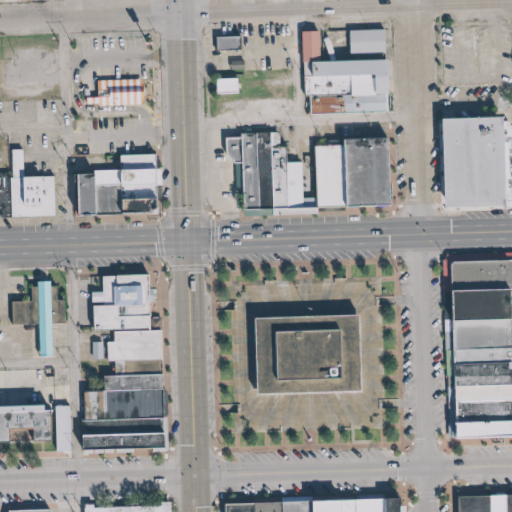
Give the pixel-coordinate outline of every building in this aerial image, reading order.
[(390,29),(355,30),(356,54),(391,53),(390,29)] [(398,60),(326,61),(326,31),(309,31),(310,98),(317,98),(318,114),(393,113),(393,94),(399,94),(398,60)] [(240,36),(216,36),(216,50),(240,50),(240,36)] [(210,79),(210,96),(235,95),(235,77),(210,79)] [(136,80),(94,81),(94,96),(80,97),(81,104),(92,104),(92,109),(137,108),(136,80)] [(440,116),(443,204),(504,202),(501,125),(501,114),(440,116)] [(501,125),(511,124),(511,206),(503,207),(501,125)] [(266,132),(272,132),(274,147),(281,147),(282,161),(297,161),(299,207),(270,207),(266,132)] [(342,136),(342,143),(345,205),(345,208),(387,207),(385,135),(342,136)] [(308,143),(311,206),(345,205),(342,143),(308,143)] [(133,215),(132,199),(165,198),(164,154),(126,155),(126,171),(76,173),(77,216),(133,215)] [(4,177),(5,217),(5,219),(50,220),(50,177),(4,177)] [(511,256),(446,258),(450,437),(511,435),(511,383),(509,383),(508,362),(511,362),(511,336),(506,337),(505,321),(511,321),(510,287),(511,287),(511,256)] [(98,274),(99,291),(88,291),(90,329),(110,329),(148,327),(146,273),(98,274)] [(3,300),(4,327),(34,326),(35,355),(48,355),(47,326),(58,326),(57,285),(48,285),(48,279),(34,279),(35,299),(3,300)] [(357,392),(355,316),(251,319),(253,395),(357,392)] [(148,327),(158,327),(159,360),(103,361),(103,341),(111,341),(110,329),(148,327)] [(107,359),(107,342),(97,342),(97,358),(107,359)] [(65,407),(50,407),(51,452),(66,452),(65,407)] [(0,411),(0,443),(7,443),(7,431),(24,431),(25,442),(45,442),(44,411),(0,411)] [(511,511),(511,493),(470,495),(470,511),(511,511)] [(311,499),(311,511),(339,511),(339,499),(311,499)] [(353,500),(353,511),(379,511),(379,499),(353,500)] [(79,505),(79,511),(167,511),(168,501),(79,505)] [(220,502),(220,511),(306,511),(306,501),(220,502)]
